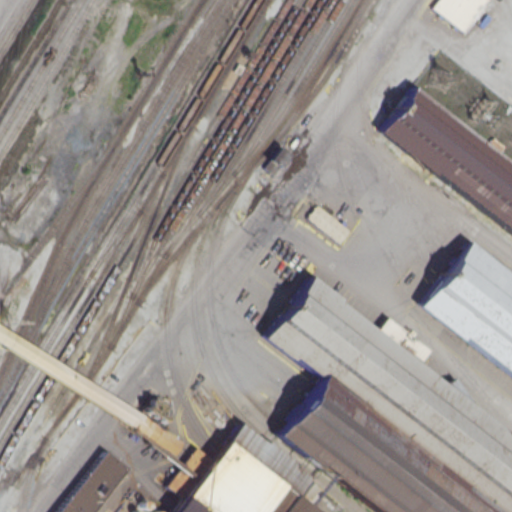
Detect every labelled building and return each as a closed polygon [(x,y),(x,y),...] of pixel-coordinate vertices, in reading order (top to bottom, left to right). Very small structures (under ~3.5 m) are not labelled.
[(434,0),(428,10),(462,34),(486,0),(434,0)] [(511,242),(367,132),(402,86),(511,170),(511,242)] [(285,155),(275,147),(259,167),(269,175),(285,155)] [(298,219),(335,248),(347,232),(311,203),(298,219)] [(407,304),(459,240),(500,274),(498,276),(511,286),(511,381),(452,335),(450,338),(407,304)] [(277,422),(267,435),(367,511),(307,511),(287,496),(302,477),(288,466),(290,463),(260,441),(259,443),(233,422),(217,441),(212,448),(175,495),(161,511),(511,511),(511,443),(468,409),(448,378),(436,383),(411,363),(422,348),(381,317),(370,331),(330,301),(332,298),(303,276),(256,337),(284,360),(286,357),(312,376),(277,422)] [(179,444),(140,418),(132,429),(171,456),(179,444)] [(56,511),(105,450),(126,467),(90,511),(56,511)] [(143,508),(144,506),(144,505),(144,503),(143,502),(142,501),(141,501),(139,501),(138,501),(136,502),(135,503),(135,505),(135,506),(136,508),(137,509),(138,510),(140,510),(141,510),(142,509),(143,508)]
